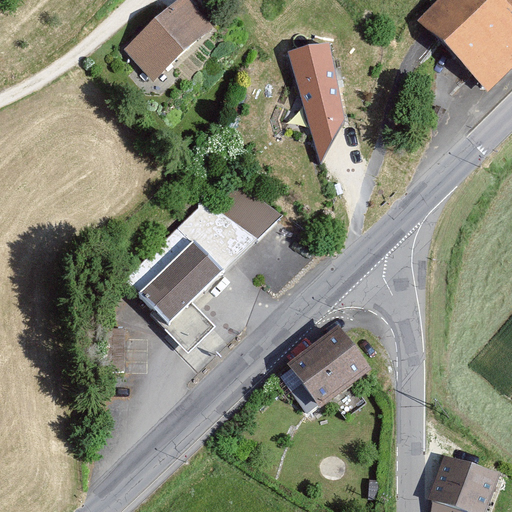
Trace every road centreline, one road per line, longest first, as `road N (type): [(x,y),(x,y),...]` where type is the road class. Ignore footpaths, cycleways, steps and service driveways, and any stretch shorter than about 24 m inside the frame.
road 1 (secondary): [(370,250),(98,511)]
road 2 (tertiary): [(370,250),(408,331),(406,511)]
road 3 (secondary): [(511,113),(370,250)]
